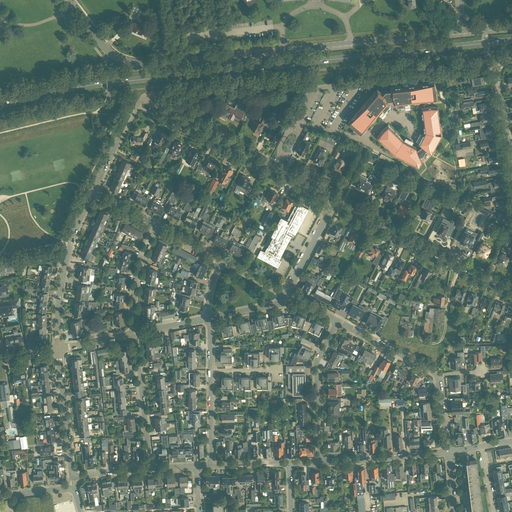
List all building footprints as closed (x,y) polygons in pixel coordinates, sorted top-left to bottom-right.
[(490,8),(494,14),(503,8),(499,2),(490,8)] [(132,5),(130,13),(136,15),(139,8),(132,5)] [(135,20),(131,29),(141,34),(141,33),(144,35),(146,31),(143,30),(144,27),(143,26),(144,25),(141,24),(141,25),(137,24),(138,22),(135,20)] [(474,75),(467,76),(468,76),(469,81),(472,80),(473,85),(477,84),(477,85),(482,84),(482,83),(486,82),(485,77),(485,76),(481,77),(481,74),(482,74),(482,73),(474,75),(474,74),(474,75)] [(393,87),(390,87),(390,90),(392,100),(394,104),(396,104),(396,106),(404,105),(404,103),(407,103),(407,105),(410,104),(409,102),(412,102),(420,101),(426,101),(434,100),(437,99),(437,92),(436,90),(434,82),(428,83),(421,84),(415,85),(415,84),(407,85),(401,86),(393,87)] [(476,88),(468,89),(469,95),(477,94),(477,96),(488,94),(487,88),(476,90),(476,88)] [(352,118),(348,122),(353,128),(354,130),(360,134),(362,132),(363,132),(368,126),(371,121),(372,122),(377,116),(378,114),(378,113),(380,115),(382,113),(380,111),(382,109),(384,111),(389,105),(387,103),(389,101),(388,100),(392,100),(390,90),(385,91),(383,93),(377,89),(375,91),(370,97),(366,102),(361,107),(361,108),(357,112),(352,118)] [(225,103),(219,115),(220,115),(220,116),(226,119),(227,117),(233,120),(234,118),(239,121),(240,121),(243,115),(246,117),(251,107),(248,105),(250,100),(241,95),(236,105),(234,108),(225,103)] [(465,104),(460,105),(461,110),(475,107),(475,111),(480,110),(490,108),(489,103),(481,104),(480,101),(472,103),(471,98),(464,99),(465,104)] [(424,132),(418,144),(421,147),(425,151),(432,155),(435,149),(438,142),(442,135),(442,134),(441,126),(440,120),(439,113),(438,107),(430,107),(429,107),(421,108),(421,112),(422,119),(423,125),(424,132)] [(253,124),(251,128),(252,129),(253,130),(254,130),(258,132),(259,129),(260,130),(263,124),(268,126),(268,125),(272,118),(274,114),(269,111),(266,118),(261,116),(259,119),(258,121),(255,119),(255,120),(254,119),(254,118),(253,119),(252,119),(252,120),(251,120),(251,121),(251,122),(251,123),(251,124),(252,124),(253,124)] [(471,123),(470,123),(470,126),(471,126),(479,125),(484,124),(484,121),(492,119),(490,113),(487,114),(481,115),(481,119),(479,119),(479,121),(478,122),(471,123)] [(272,128),(268,136),(270,137),(270,139),(274,141),(275,139),(277,140),(281,133),(280,133),(283,127),(279,125),(276,130),(272,128)] [(381,131),(377,138),(381,142),(386,147),(390,151),(390,152),(393,154),(398,157),(403,159),(403,160),(410,163),(415,166),(419,168),(423,161),(420,156),(423,155),(425,151),(421,147),(417,149),(416,147),(416,146),(403,140),(401,138),(401,137),(395,132),(391,128),(388,125),(382,130),(381,131)] [(482,135),(480,135),(481,139),(488,138),(488,134),(494,133),(494,132),(495,131),(494,130),(493,127),(485,128),(481,129),(482,135)] [(302,141),(296,151),(300,153),(300,154),(300,155),(302,156),(303,156),(305,151),(306,152),(308,148),(307,147),(309,144),(304,141),(309,131),(306,129),(300,140),(302,141)] [(131,136),(130,140),(131,140),(132,141),(132,142),(136,143),(136,144),(141,145),(143,140),(144,140),(147,133),(144,132),(141,137),(134,135),(133,136),(132,136),(131,136)] [(154,142),(152,146),(157,148),(159,145),(158,145),(159,143),(161,144),(166,135),(160,132),(158,135),(155,140),(155,141),(154,143),(154,142)] [(328,135),(325,141),(333,146),(336,139),(328,135)] [(175,140),(166,157),(169,158),(171,154),(174,155),(175,154),(178,156),(184,144),(177,140),(177,141),(175,140)] [(487,141),(480,143),(481,149),(488,147),(489,151),(497,149),(497,148),(497,147),(496,146),(496,143),(492,144),(488,144),(487,141)] [(164,151),(158,163),(161,165),(170,149),(167,147),(164,152),(164,151)] [(188,157),(186,161),(194,165),(201,152),(192,148),(191,151),(190,151),(188,154),(189,154),(188,157)] [(316,156),(313,161),(316,163),(316,164),(318,164),(319,164),(320,164),(322,165),(324,162),(322,161),(325,157),(326,157),(329,151),(324,148),(323,150),(320,148),(317,153),(315,156),(316,156)] [(132,154),(129,159),(136,163),(141,154),(136,152),(134,155),(132,154)] [(498,154),(488,156),(489,163),(500,161),(498,154)] [(200,163),(196,168),(208,175),(211,170),(212,170),(217,160),(209,156),(207,159),(206,161),(204,165),(200,163)] [(337,158),(331,169),(334,171),(333,172),(336,174),(337,172),(340,174),(344,168),(343,167),(344,165),(346,162),(344,161),(343,160),(341,158),(340,159),(337,158)] [(123,160),(120,165),(127,168),(130,170),(131,170),(133,165),(130,164),(130,163),(123,160)] [(120,165),(118,171),(125,174),(128,175),(130,170),(127,168),(120,165)] [(221,174),(219,178),(219,180),(225,183),(226,181),(228,183),(230,179),(228,178),(230,174),(231,174),(233,171),(231,170),(232,170),(231,169),(228,167),(228,168),(225,167),(225,168),(224,168),(222,172),(223,172),(221,174)] [(488,167),(479,168),(480,174),(488,172),(489,176),(501,173),(502,172),(501,170),(500,170),(500,167),(496,168),(495,167),(489,169),(488,167)] [(115,173),(114,175),(114,176),(115,177),(123,180),(124,180),(125,177),(124,177),(125,174),(118,171),(117,173),(116,173),(115,173)] [(238,184),(235,188),(236,188),(240,190),(245,193),(244,193),(248,195),(250,190),(245,187),(250,179),(245,177),(246,176),(243,175),(243,176),(242,175),(237,184),(238,184)] [(115,177),(113,182),(120,185),(121,186),(122,183),(123,183),(124,181),(123,180),(115,177)] [(383,177),(381,182),(388,186),(387,187),(386,187),(382,196),(385,197),(384,199),(384,200),(386,200),(387,200),(388,199),(391,201),(395,192),(390,189),(393,182),(383,177)] [(360,178),(355,186),(361,190),(366,180),(363,178),(362,180),(360,178)] [(486,180),(473,182),(474,188),(490,185),(491,191),(499,190),(498,187),(503,186),(504,186),(503,183),(502,180),(497,180),(496,179),(494,180),(494,182),(486,183),(486,180)] [(366,180),(361,190),(367,193),(372,185),(366,182),(366,180)] [(113,182),(110,188),(113,189),(112,192),(116,194),(120,185),(113,182)] [(155,185),(151,193),(154,194),(159,184),(157,183),(156,186),(155,185)] [(406,184),(394,205),(399,207),(396,211),(404,216),(406,211),(407,211),(408,211),(408,210),(408,209),(408,208),(411,202),(405,199),(412,187),(406,184)] [(500,189),(499,190),(491,191),(491,193),(492,198),(505,196),(504,191),(500,192),(500,189)] [(271,190),(266,198),(269,200),(267,204),(270,205),(272,202),(273,202),(277,193),(271,190)] [(174,194),(170,201),(173,203),(177,195),(177,196),(178,194),(175,192),(175,194),(174,194)] [(137,193),(133,200),(139,203),(143,196),(137,193)] [(143,196),(139,203),(139,204),(141,205),(142,205),(145,206),(150,195),(148,194),(146,198),(143,196)] [(421,211),(420,213),(420,214),(421,214),(420,216),(422,217),(422,218),(423,219),(424,219),(425,220),(425,219),(426,219),(427,220),(429,218),(431,220),(435,213),(429,210),(431,206),(433,207),(435,203),(434,203),(435,200),(425,195),(424,198),(425,199),(421,206),(425,208),(423,211),(422,211),(421,211)] [(190,196),(183,208),(186,210),(192,198),(192,197),(190,196)] [(450,196),(447,201),(456,206),(459,200),(450,196)] [(192,198),(186,210),(189,211),(195,199),(192,198)] [(286,198),(280,210),(283,212),(284,209),(288,211),(293,202),(289,199),(289,200),(286,198)] [(154,199),(149,208),(155,211),(160,202),(161,201),(157,199),(157,200),(154,199)] [(503,200),(495,202),(496,204),(499,204),(500,208),(503,208),(504,210),(507,209),(507,207),(507,206),(508,206),(507,203),(507,204),(506,201),(503,201),(503,200)] [(160,202),(155,211),(154,213),(160,216),(160,214),(161,214),(164,207),(161,206),(162,203),(160,202)] [(260,250),(257,256),(277,267),(281,261),(279,260),(280,257),(278,256),(288,238),(292,240),(308,209),(299,204),(297,207),(295,206),(287,220),(281,217),(271,235),(273,236),(264,252),(260,250)] [(170,206),(167,213),(173,216),(178,207),(175,205),(174,208),(170,206)] [(205,205),(199,217),(202,218),(205,212),(208,206),(205,205)] [(493,213),(476,205),(475,209),(487,215),(487,216),(490,218),(493,213)] [(178,207),(173,216),(178,219),(183,210),(181,209),(182,208),(178,206),(178,207)] [(100,211),(98,216),(105,220),(108,221),(111,213),(106,210),(105,213),(100,211)] [(267,223),(273,213),(268,210),(263,221),(262,223),(266,225),(267,223)] [(186,215),(183,222),(188,225),(195,212),(193,211),(192,213),(189,211),(187,215),(186,215)] [(195,212),(188,225),(194,227),(198,221),(198,220),(199,218),(196,216),(198,213),(195,212)] [(203,220),(198,230),(204,233),(209,224),(205,222),(209,215),(205,212),(202,218),(204,219),(204,221),(203,220)] [(499,213),(495,221),(505,226),(507,221),(505,220),(505,219),(506,219),(507,216),(502,213),(501,214),(499,213)] [(98,216),(95,222),(103,225),(105,220),(98,216)] [(443,219),(436,232),(441,235),(442,236),(443,236),(444,236),(444,235),(444,234),(445,233),(449,235),(454,224),(443,219)] [(121,221),(119,227),(122,228),(121,230),(127,233),(131,226),(121,221)] [(95,222),(93,228),(103,232),(106,227),(103,225),(95,222)] [(204,233),(204,234),(209,237),(210,236),(214,229),(213,229),(215,226),(209,223),(209,224),(204,233)] [(266,225),(263,230),(268,233),(272,226),(267,223),(266,225)] [(331,229),(328,235),(331,237),(333,238),(334,235),(337,237),(339,233),(343,235),(345,230),(342,228),(338,226),(335,224),(332,229),(331,229)] [(131,226),(127,233),(133,236),(136,229),(131,226)] [(90,233),(98,237),(101,238),(103,232),(93,228),(90,233)] [(136,229),(133,236),(136,238),(133,243),(139,245),(141,240),(138,239),(142,232),(136,229)] [(465,231),(460,241),(461,241),(460,242),(464,244),(465,243),(469,245),(473,236),(475,237),(475,238),(479,240),(483,232),(479,230),(477,234),(470,231),(469,233),(465,231)] [(216,235),(212,242),(218,245),(222,238),(224,234),(225,232),(222,231),(220,236),(216,235)] [(90,233),(88,239),(95,242),(98,237),(90,233)] [(348,240),(346,245),(348,246),(353,249),(355,245),(354,244),(359,236),(355,233),(354,234),(352,233),(348,240)] [(224,234),(222,238),(218,245),(224,248),(230,237),(224,234)] [(249,238),(244,247),(247,249),(252,240),(249,238)] [(88,239),(85,245),(93,248),(95,249),(97,243),(95,242),(88,239)] [(159,240),(155,247),(157,248),(164,251),(167,243),(159,240)] [(233,240),(228,250),(234,253),(239,243),(233,240)] [(481,244),(477,252),(477,253),(478,254),(479,254),(487,257),(489,253),(490,251),(491,249),(492,247),(488,245),(488,244),(485,243),(486,242),(483,241),(481,244)] [(321,242),(316,251),(321,254),(325,245),(321,242)] [(239,243),(234,253),(240,256),(243,249),(244,246),(239,243)] [(85,245),(83,250),(90,254),(93,248),(85,245)] [(369,248),(367,251),(369,252),(368,254),(373,256),(374,255),(376,256),(373,263),(376,265),(381,255),(377,253),(379,249),(375,247),(374,248),(370,246),(369,245),(368,247),(369,248)] [(500,253),(497,262),(504,265),(505,266),(506,265),(507,264),(507,263),(508,260),(509,258),(509,257),(509,256),(505,255),(506,253),(507,251),(506,251),(506,249),(503,247),(501,252),(501,253),(500,253)] [(157,248),(154,253),(164,258),(167,252),(164,251),(157,248)] [(361,248),(356,257),(359,259),(364,250),(361,248)] [(83,250),(80,256),(92,261),(94,255),(90,254),(83,250)] [(125,251),(123,257),(131,259),(132,259),(133,257),(133,256),(132,256),(132,253),(125,251)] [(154,253),(152,259),(159,262),(159,263),(158,263),(157,267),(164,269),(165,266),(162,265),(165,258),(164,258),(154,253)] [(387,253),(380,265),(387,269),(393,256),(391,255),(390,254),(388,253),(387,253)] [(120,256),(119,259),(122,260),(121,263),(129,265),(131,259),(123,257),(120,256)] [(201,259),(197,269),(204,272),(206,272),(207,269),(206,268),(207,266),(203,264),(205,261),(201,259)] [(389,267),(385,274),(392,278),(395,272),(399,274),(400,270),(404,262),(404,261),(401,260),(401,261),(398,259),(393,269),(389,267)] [(4,264),(0,264),(0,275),(5,274),(6,274),(5,271),(14,269),(12,262),(4,264)] [(47,265),(43,264),(42,270),(51,272),(52,272),(53,269),(52,269),(53,263),(48,262),(47,265)] [(108,267),(108,270),(112,271),(115,272),(117,272),(117,269),(119,270),(120,269),(127,271),(129,265),(121,263),(118,262),(116,269),(108,267)] [(404,270),(400,278),(405,281),(408,276),(409,277),(412,275),(412,274),(413,275),(417,267),(417,265),(414,264),(413,265),(410,263),(406,271),(404,270)] [(326,265),(322,273),(328,276),(332,268),(326,265)] [(194,267),(192,273),(202,278),(204,272),(197,269),(194,267)] [(418,272),(415,279),(420,281),(421,279),(426,281),(431,272),(424,269),(422,274),(418,272)] [(38,270),(38,272),(43,273),(43,277),(50,278),(51,272),(42,270),(38,270)] [(303,284),(301,289),(309,293),(311,289),(313,290),(317,283),(320,277),(322,273),(321,273),(319,276),(317,275),(317,276),(310,273),(304,285),(303,284)] [(147,275),(146,282),(154,283),(154,285),(161,286),(162,283),(157,282),(158,278),(155,277),(147,275)] [(37,276),(37,278),(42,279),(42,283),(49,284),(50,278),(43,277),(37,276)] [(186,285),(188,286),(196,288),(197,281),(187,279),(186,285)] [(2,285),(0,285),(0,296),(0,298),(9,296),(8,292),(9,292),(8,289),(10,288),(8,280),(1,281),(2,285)] [(105,286),(105,289),(109,290),(112,290),(114,290),(115,288),(124,289),(125,283),(114,281),(113,287),(105,286)] [(38,282),(38,285),(41,286),(41,289),(48,290),(49,284),(42,283),(38,282)] [(188,286),(186,292),(194,294),(196,288),(188,286)] [(318,286),(314,295),(316,297),(317,297),(316,298),(320,300),(324,293),(321,291),(322,290),(322,289),(321,288),(318,286)] [(324,293),(320,300),(324,302),(325,301),(328,303),(332,295),(334,296),(337,290),(335,289),(333,292),(330,291),(328,295),(324,293)] [(454,297),(454,301),(456,301),(457,298),(459,298),(458,301),(457,303),(461,305),(466,291),(457,289),(454,297)] [(77,291),(76,297),(84,298),(84,300),(87,300),(87,297),(88,297),(89,293),(77,291)] [(113,292),(113,300),(123,300),(124,294),(116,293),(116,292),(113,292)] [(334,300),(331,305),(332,305),(339,309),(342,304),(344,305),(347,300),(349,296),(343,293),(340,298),(336,295),(334,300)] [(465,303),(464,306),(467,307),(468,303),(475,305),(476,300),(477,300),(478,296),(476,296),(476,295),(471,293),(471,294),(470,293),(469,295),(466,303),(465,303)] [(179,298),(178,302),(188,304),(190,298),(182,296),(181,298),(179,298)] [(433,297),(433,302),(437,302),(437,304),(443,305),(444,296),(438,296),(437,298),(433,297)] [(480,306),(479,310),(481,310),(482,306),(489,309),(492,300),(483,297),(480,306)] [(8,305),(0,306),(0,307),(2,317),(14,314),(12,308),(20,306),(19,299),(7,301),(8,305)] [(349,303),(347,307),(350,309),(348,313),(353,316),(359,304),(358,307),(355,305),(357,301),(353,299),(350,303),(349,303)] [(404,299),(402,303),(413,306),(412,309),(412,318),(416,318),(416,311),(418,310),(421,311),(423,302),(422,301),(415,299),(414,301),(404,299)] [(74,305),(74,308),(75,308),(75,309),(85,310),(87,310),(88,306),(84,306),(85,304),(83,303),(83,302),(80,301),(80,303),(75,302),(75,305),(74,305)] [(178,302),(177,305),(180,305),(179,309),(181,309),(185,310),(187,311),(188,304),(178,302)] [(492,307),(488,317),(491,318),(494,310),(498,311),(497,314),(501,315),(505,304),(504,304),(504,303),(501,303),(496,302),(494,307),(492,307)] [(359,304),(353,316),(359,319),(362,314),(365,315),(369,308),(366,306),(365,307),(359,304)] [(505,311),(502,319),(505,320),(507,315),(511,316),(511,306),(509,306),(507,311),(505,311)] [(426,311),(423,338),(438,339),(441,308),(430,307),(429,312),(426,311)] [(368,316),(365,323),(371,326),(377,314),(372,311),(372,310),(369,308),(365,315),(368,316)] [(272,319),(269,320),(271,328),(274,327),(274,326),(279,325),(277,314),(274,315),(272,316),(272,319)] [(280,314),(277,314),(279,325),(285,324),(285,325),(288,325),(288,316),(284,317),(283,314),(281,314),(280,314)] [(288,316),(288,325),(291,325),(291,324),(297,326),(300,315),(297,314),(296,315),(294,314),(293,317),(288,316)] [(377,314),(371,326),(377,330),(381,323),(384,325),(388,318),(384,316),(383,317),(377,314)] [(300,315),(297,326),(302,327),(302,328),(305,329),(308,322),(304,321),(305,317),(303,317),(303,316),(300,315)] [(400,316),(400,325),(401,325),(401,329),(405,329),(405,336),(413,337),(413,332),(410,332),(410,330),(412,330),(412,322),(409,322),(409,317),(400,316)] [(263,317),(260,318),(262,329),(268,328),(268,329),(271,328),(269,320),(267,321),(266,317),(264,318),(263,317)] [(115,319),(112,319),(113,327),(117,327),(117,325),(123,325),(123,318),(115,319)] [(255,323),(252,323),(254,332),(257,331),(257,330),(262,329),(260,318),(257,318),(257,319),(255,319),(255,323)] [(70,325),(70,328),(71,329),(72,328),(80,327),(80,326),(82,326),(81,320),(70,322),(71,324),(70,325)] [(308,322),(305,329),(308,331),(308,330),(313,332),(318,322),(315,321),(313,320),(311,323),(308,322)] [(238,326),(235,327),(237,335),(240,334),(240,333),(245,332),(243,321),(240,322),(237,323),(238,326)] [(246,321),(243,321),(245,332),(251,331),(251,332),(254,332),(252,323),(250,324),(249,321),(246,321)] [(318,322),(313,332),(318,335),(319,334),(320,334),(322,330),(321,330),(323,326),(321,325),(321,324),(318,322)] [(229,324),(226,325),(228,336),(234,334),(234,336),(237,335),(235,327),(232,327),(232,324),(229,325),(229,324)] [(72,332),(71,332),(72,335),(73,335),(81,333),(80,329),(83,329),(82,326),(80,326),(80,327),(72,328),(72,331),(72,332)] [(189,335),(183,335),(183,338),(184,338),(199,338),(199,332),(198,332),(198,330),(194,331),(194,332),(189,332),(189,335)] [(21,332),(13,334),(16,348),(21,347),(20,344),(24,343),(21,332)] [(13,334),(5,335),(7,347),(11,346),(11,349),(16,348),(13,334)] [(496,338),(497,343),(507,343),(507,337),(504,337),(504,334),(497,334),(497,337),(496,338)] [(340,340),(338,344),(348,349),(348,350),(351,352),(354,346),(349,343),(350,341),(341,337),(341,338),(340,337),(339,339),(340,340)] [(146,342),(145,342),(146,348),(159,346),(159,343),(155,344),(154,345),(153,345),(152,341),(151,341),(151,338),(146,339),(146,342)] [(199,338),(184,338),(184,340),(189,340),(189,347),(195,346),(196,346),(196,344),(199,344),(199,338)] [(302,344),(299,349),(309,354),(311,351),(310,351),(311,349),(308,347),(309,345),(310,344),(307,343),(301,340),(300,343),(302,344)] [(485,351),(484,346),(484,345),(480,346),(481,352),(475,352),(475,353),(470,353),(470,363),(478,363),(478,360),(481,360),(481,357),(485,357),(485,351)] [(185,352),(184,352),(184,355),(188,355),(195,355),(195,346),(189,347),(189,349),(186,349),(185,352)] [(269,346),(265,346),(266,355),(269,355),(269,358),(271,358),(271,359),(274,359),(274,347),(269,348),(269,346)] [(280,347),(274,347),(274,359),(278,358),(280,358),(280,354),(283,354),(283,346),(280,346),(280,347)] [(221,353),(220,353),(220,356),(232,356),(231,351),(233,351),(233,347),(224,348),(224,351),(221,351),(221,353)] [(295,353),(290,363),(301,363),(304,358),(306,359),(307,357),(308,357),(309,354),(299,349),(297,354),(295,353)] [(365,349),(360,358),(362,359),(360,362),(361,363),(363,364),(370,352),(365,349)] [(92,351),(89,352),(90,363),(93,363),(97,363),(96,360),(96,356),(95,350),(92,351)] [(120,358),(118,358),(118,360),(127,359),(126,350),(122,350),(122,353),(119,354),(120,358)] [(334,351),(331,356),(343,362),(344,360),(343,360),(344,357),(343,356),(334,351)] [(248,352),(245,352),(245,360),(248,360),(248,363),(250,363),(250,364),(254,364),(253,353),(248,353),(248,352)] [(259,353),(253,353),(254,364),(257,364),(257,363),(259,363),(259,360),(262,360),(262,352),(259,352),(259,353)] [(370,352),(363,364),(366,365),(367,363),(369,359),(372,361),(376,355),(370,352)] [(450,361),(448,362),(450,365),(451,367),(461,367),(460,360),(464,359),(463,352),(457,352),(457,356),(455,357),(450,357),(450,361)] [(232,356),(220,356),(220,360),(221,360),(221,362),(224,362),(225,365),(233,365),(233,362),(232,362),(232,356)] [(331,356),(328,362),(335,365),(337,362),(339,363),(338,365),(341,366),(343,362),(331,356)] [(490,363),(489,363),(489,366),(491,366),(502,365),(501,356),(499,356),(499,358),(490,359),(490,363)] [(77,357),(69,358),(70,363),(71,363),(72,365),(79,365),(82,365),(81,357),(77,357)] [(377,371),(376,373),(379,375),(383,377),(387,370),(386,369),(390,362),(384,359),(382,362),(381,362),(379,366),(379,367),(378,368),(376,371),(377,371)] [(185,367),(183,368),(183,370),(188,370),(188,368),(195,368),(195,361),(188,361),(185,361),(185,367)] [(47,371),(47,368),(48,368),(48,365),(47,365),(47,364),(44,365),(44,362),(40,362),(40,365),(40,368),(36,368),(36,370),(38,370),(38,372),(47,371)] [(296,366),(286,366),(286,373),(288,373),(288,387),(293,387),(293,394),(305,394),(305,372),(304,372),(304,365),(296,365),(296,366)] [(394,373),(392,379),(395,380),(398,375),(401,369),(395,366),(392,372),(394,373)] [(371,374),(370,376),(373,378),(374,375),(376,373),(377,371),(376,371),(378,368),(375,367),(371,374)] [(401,369),(398,375),(401,376),(398,381),(401,383),(399,387),(402,388),(406,382),(402,380),(407,372),(401,369)] [(25,371),(19,372),(21,382),(22,384),(24,383),(24,380),(27,379),(25,371)] [(161,376),(156,376),(157,382),(164,381),(163,375),(166,375),(166,372),(166,371),(160,372),(160,373),(161,376)] [(13,378),(11,378),(12,386),(15,386),(14,382),(15,382),(16,383),(21,382),(19,372),(12,373),(13,378)] [(335,373),(327,373),(328,376),(327,376),(327,379),(328,379),(328,380),(334,379),(334,381),(338,381),(338,373),(335,373)] [(413,374),(409,381),(412,383),(413,384),(412,386),(414,388),(419,385),(416,381),(418,377),(416,376),(416,375),(416,374),(414,373),(413,373),(413,374)] [(502,373),(490,374),(490,382),(502,382),(502,373)] [(113,375),(114,384),(123,383),(122,377),(120,377),(119,375),(113,375)] [(230,377),(227,377),(227,388),(233,388),(233,389),(236,389),(236,381),(233,381),(233,378),(231,378),(230,377)] [(239,381),(236,381),(236,389),(239,389),(239,388),(245,388),(244,377),(241,377),(241,378),(239,378),(239,381)] [(248,377),(244,377),(245,388),(250,388),(250,389),(253,389),(253,381),(250,381),(250,377),(248,377)] [(256,381),(253,381),(253,389),(256,389),(256,388),(262,388),(262,377),(258,377),(256,377),(256,381)] [(265,377),(262,377),(262,388),(268,388),(268,389),(271,389),(271,381),(268,381),(268,377),(265,377)] [(455,380),(449,380),(450,393),(460,392),(459,379),(455,379),(455,380)] [(470,383),(466,383),(466,392),(466,394),(466,397),(468,397),(468,393),(470,393),(470,392),(470,389),(480,388),(479,381),(475,381),(475,379),(474,379),(473,379),(472,379),(471,379),(471,380),(471,382),(469,382),(470,383)] [(2,384),(0,384),(1,392),(2,392),(3,400),(9,400),(10,406),(7,406),(9,418),(10,423),(16,422),(15,417),(13,405),(14,405),(12,395),(9,395),(9,392),(8,392),(7,384),(5,384),(5,383),(4,383),(4,382),(3,382),(3,383),(2,383),(2,384)] [(328,392),(327,392),(328,395),(328,396),(329,396),(329,395),(333,395),(333,396),(336,396),(336,395),(341,395),(340,384),(333,384),(333,389),(329,389),(329,388),(328,388),(328,389),(328,392)] [(419,385),(414,388),(415,391),(417,390),(418,391),(418,395),(419,395),(419,396),(426,396),(426,394),(427,394),(426,387),(425,387),(424,385),(422,386),(420,387),(419,385)] [(15,389),(11,390),(12,395),(14,405),(19,404),(19,398),(17,398),(16,394),(15,389)] [(366,397),(366,389),(362,389),(362,393),(357,393),(357,397),(366,397)] [(43,401),(37,402),(37,404),(40,404),(43,404),(52,403),(51,395),(42,396),(43,401)] [(451,401),(451,403),(450,403),(451,407),(452,407),(462,407),(462,402),(467,402),(466,397),(456,398),(456,401),(451,401)] [(76,403),(75,403),(75,406),(76,406),(76,407),(86,406),(85,398),(79,398),(79,400),(75,400),(76,403)] [(334,401),(328,401),(329,407),(339,407),(341,407),(341,398),(334,398),(334,401)] [(403,398),(391,398),(391,403),(393,403),(395,403),(396,406),(404,406),(404,399),(403,399),(403,398)] [(420,405),(419,406),(420,411),(423,410),(430,409),(429,401),(422,402),(420,403),(420,405)] [(52,403),(43,404),(44,411),(53,410),(52,403)] [(299,407),(299,414),(307,414),(306,408),(307,408),(307,403),(299,403),(299,407)] [(339,407),(329,407),(329,413),(335,413),(335,417),(341,416),(341,412),(342,412),(342,410),(339,410),(339,407)] [(462,411),(462,407),(452,407),(452,408),(451,408),(451,411),(452,411),(452,414),(457,413),(457,416),(470,416),(470,411),(462,411)] [(420,411),(419,411),(420,418),(424,417),(424,419),(420,419),(420,422),(421,422),(427,422),(427,418),(431,417),(431,413),(432,413),(431,410),(430,410),(430,409),(423,410),(420,411)] [(188,411),(188,419),(193,419),(200,419),(200,413),(200,410),(188,411)] [(476,414),(477,424),(479,424),(480,430),(481,436),(486,436),(486,435),(490,434),(489,427),(488,424),(484,424),(484,420),(484,419),(484,418),(484,417),(483,416),(483,415),(482,414),(481,414),(480,414),(480,413),(478,413),(478,412),(477,412),(477,413),(476,413),(476,414)] [(154,419),(153,419),(154,422),(155,422),(155,424),(167,423),(166,420),(165,421),(164,417),(167,417),(167,414),(161,415),(161,417),(154,418),(154,419)] [(300,425),(296,425),(296,429),(302,428),(302,425),(308,425),(308,420),(307,420),(307,414),(299,414),(300,425)] [(50,415),(44,415),(45,419),(42,419),(43,426),(45,426),(54,425),(53,417),(50,418),(50,415)] [(502,418),(493,419),(495,434),(501,433),(501,434),(504,434),(504,430),(502,430),(501,424),(503,424),(502,419),(502,418)] [(192,430),(182,430),(182,434),(195,433),(195,428),(197,428),(197,425),(200,425),(200,419),(193,419),(193,428),(192,430)] [(125,431),(123,431),(123,434),(123,435),(135,435),(135,429),(136,429),(135,423),(128,424),(124,424),(125,431)] [(223,427),(222,427),(222,435),(225,435),(225,438),(231,437),(231,434),(231,429),(234,429),(234,424),(227,424),(223,424),(223,427)] [(54,425),(45,426),(46,431),(46,434),(55,433),(54,425)] [(459,432),(455,433),(456,443),(464,443),(462,426),(461,426),(459,427),(459,432)] [(468,433),(469,441),(476,440),(475,432),(477,432),(476,427),(470,428),(471,431),(469,431),(470,432),(468,432),(468,433)] [(302,428),(296,429),(297,437),(305,436),(305,433),(303,433),(302,428)] [(263,447),(263,455),(264,455),(266,455),(269,455),(269,451),(270,451),(270,447),(269,447),(269,440),(272,440),(272,429),(263,429),(263,437),(267,437),(267,442),(263,442),(263,447)] [(390,434),(388,434),(387,429),(380,429),(380,436),(383,435),(384,446),(390,446),(390,434)] [(347,435),(344,435),(345,446),(351,445),(351,439),(354,439),(353,430),(347,430),(347,435)] [(367,430),(365,430),(365,439),(366,440),(366,443),(369,443),(369,451),(376,450),(375,446),(377,445),(377,440),(374,440),(373,439),(370,439),(370,433),(369,434),(368,434),(368,430),(367,430)] [(46,434),(43,434),(43,438),(44,438),(47,438),(47,439),(46,439),(45,439),(45,441),(46,441),(47,441),(56,440),(57,440),(57,439),(57,437),(56,437),(55,433),(46,434)] [(16,440),(7,441),(8,449),(21,447),(21,446),(20,443),(20,439),(19,437),(19,436),(16,437),(16,440)] [(426,439),(423,439),(424,446),(427,446),(428,447),(430,447),(430,445),(434,445),(433,438),(429,439),(429,436),(425,436),(426,439)] [(222,449),(221,449),(221,455),(222,455),(222,456),(229,456),(229,448),(232,448),(232,442),(232,437),(231,437),(225,438),(223,438),(223,441),(224,441),(224,446),(223,446),(222,446),(222,449)] [(197,440),(193,440),(194,448),(196,448),(197,456),(200,456),(202,456),(203,456),(203,448),(204,448),(203,442),(197,443),(197,440)] [(103,449),(99,449),(99,452),(100,461),(101,461),(101,462),(102,462),(105,462),(105,461),(106,460),(106,458),(105,454),(108,454),(108,450),(108,442),(102,443),(103,449)] [(113,442),(108,442),(108,450),(108,454),(111,454),(111,461),(117,461),(117,454),(116,454),(116,450),(113,451),(113,443),(113,442)] [(236,448),(235,448),(235,456),(241,456),(241,453),(241,447),(247,447),(247,442),(241,442),(241,445),(236,445),(236,448)] [(279,446),(275,446),(275,454),(277,454),(277,455),(279,455),(279,454),(282,454),(282,446),(283,446),(283,442),(279,442),(279,446)] [(45,444),(39,445),(40,455),(54,454),(53,446),(45,447),(45,444)] [(124,452),(122,452),(122,460),(123,460),(123,462),(127,462),(127,460),(129,460),(128,452),(131,452),(130,445),(124,445),(124,452)] [(133,445),(130,445),(131,452),(133,451),(134,460),(137,460),(140,460),(140,459),(140,451),(141,451),(141,447),(135,447),(135,445),(133,445)] [(178,445),(171,445),(171,449),(172,449),(172,456),(179,456),(178,448),(178,445)] [(85,460),(85,464),(93,464),(93,456),(90,456),(89,446),(82,446),(83,459),(85,458),(85,460)] [(499,450),(495,450),(496,459),(500,458),(500,457),(510,455),(510,456),(511,455),(511,454),(511,447),(499,449),(499,450)] [(162,450),(158,450),(158,452),(159,459),(167,458),(166,448),(162,448),(162,450)] [(64,455),(53,457),(53,461),(53,464),(55,479),(55,480),(61,479),(61,474),(59,474),(58,464),(58,459),(59,459),(60,465),(63,465),(63,463),(64,463),(64,459),(64,455)] [(434,473),(430,473),(431,481),(433,480),(437,480),(437,476),(441,475),(440,472),(440,469),(439,461),(438,461),(438,460),(435,461),(436,461),(432,462),(433,467),(432,467),(433,470),(434,473)] [(476,460),(465,461),(467,478),(478,477),(476,460)] [(409,475),(406,475),(407,483),(410,483),(410,477),(412,476),(412,474),(416,473),(415,463),(408,464),(409,475)] [(41,467),(37,467),(37,468),(39,482),(43,482),(43,473),(42,467),(45,467),(45,464),(41,465),(41,467)] [(403,472),(402,464),(395,465),(396,477),(402,477),(402,480),(403,483),(407,483),(406,475),(406,471),(403,472)] [(395,486),(394,479),(391,479),(391,476),(391,474),(390,466),(387,466),(385,466),(385,467),(383,467),(384,477),(388,477),(388,487),(395,486)] [(494,477),(502,476),(501,469),(502,469),(501,466),(496,466),(497,470),(493,471),(494,477)] [(358,477),(355,477),(356,495),(357,495),(358,511),(364,511),(362,481),(365,481),(364,468),(363,468),(363,467),(361,468),(357,469),(358,477)] [(348,469),(343,470),(344,478),(346,478),(347,481),(351,480),(351,478),(352,478),(351,469),(350,469),(350,468),(348,469)] [(16,470),(3,471),(4,478),(5,485),(8,485),(14,485),(14,480),(14,476),(16,476),(16,470)] [(20,476),(19,476),(19,480),(20,480),(20,484),(27,483),(26,480),(29,480),(28,471),(19,472),(20,476)] [(299,472),(298,473),(298,481),(302,481),(302,484),(300,484),(300,488),(300,490),(306,490),(309,490),(308,480),(305,480),(304,472),(301,472),(299,472)] [(336,475),(325,476),(326,488),(329,488),(329,485),(333,485),(333,478),(336,478),(336,475)] [(478,477),(467,478),(469,495),(480,494),(478,477)] [(503,482),(495,484),(496,491),(501,490),(501,493),(507,492),(508,492),(511,491),(511,490),(511,488),(504,489),(503,482)] [(91,483),(86,484),(90,501),(88,502),(88,506),(95,505),(94,497),(91,483)] [(500,497),(498,497),(499,504),(508,502),(507,502),(506,496),(508,496),(507,492),(501,493),(499,493),(500,497)] [(178,495),(175,495),(175,498),(176,498),(176,505),(180,504),(188,504),(188,497),(187,497),(181,497),(181,494),(178,495)] [(480,494),(469,495),(471,511),(472,511),(482,511),(480,494)] [(509,509),(508,502),(499,504),(500,510),(509,509)] [(223,511),(223,503),(213,503),(213,511),(223,511)]
